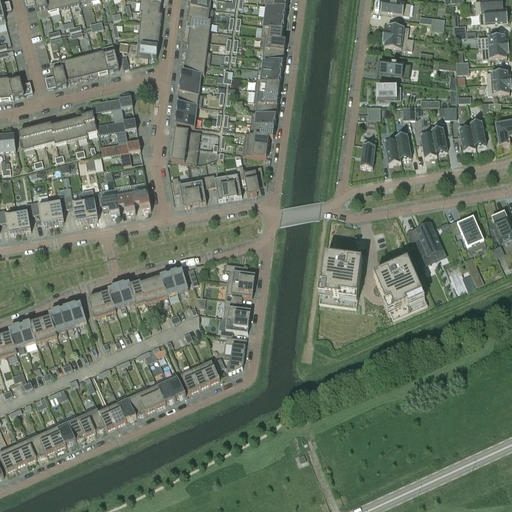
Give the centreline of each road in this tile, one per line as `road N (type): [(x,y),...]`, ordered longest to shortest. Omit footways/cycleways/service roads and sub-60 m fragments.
road 1 (residential): [(0,493),(243,385),(269,242)]
road 2 (residential): [(301,0),(273,203)]
road 3 (residential): [(341,196),(368,0)]
road 4 (residential): [(338,208),(357,219),(511,191)]
road 5 (residential): [(511,162),(341,196)]
road 6 (residential): [(164,77),(0,113)]
road 7 (residential): [(117,280),(269,242)]
road 8 (primary): [(369,511),(511,446)]
road 9 (residential): [(166,222),(157,167),(164,77)]
road 10 (residential): [(0,328),(117,280)]
